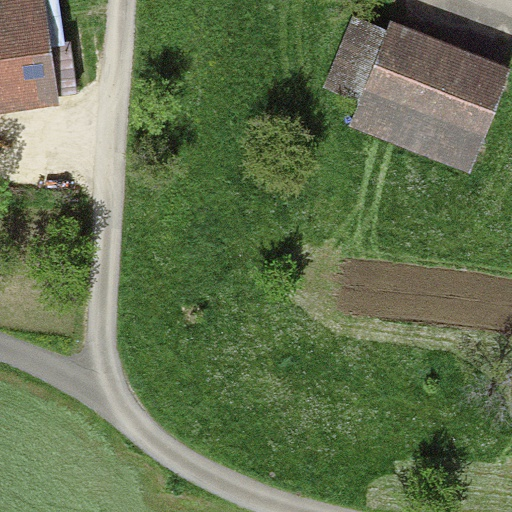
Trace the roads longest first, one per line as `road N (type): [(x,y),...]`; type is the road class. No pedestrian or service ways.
road 1 (residential): [(121,0),(101,285),(115,409)]
road 2 (residential): [(115,409),(229,488),(296,511)]
road 3 (residential): [(0,347),(115,409)]
